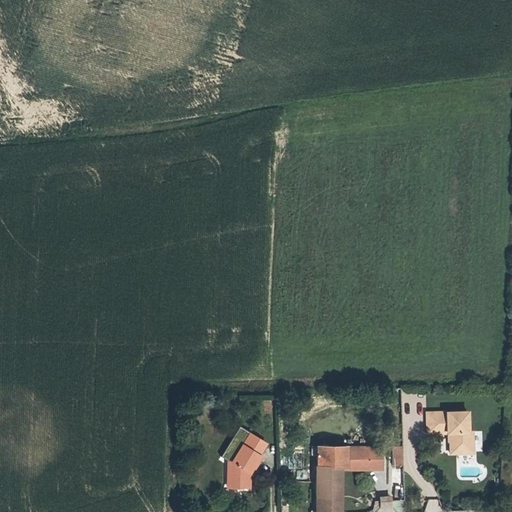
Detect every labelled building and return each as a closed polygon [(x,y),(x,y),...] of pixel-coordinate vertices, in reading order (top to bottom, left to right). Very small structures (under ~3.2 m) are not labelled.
[(468,416),(427,417),(427,437),(449,438),(450,458),(473,458),(473,436),(469,436),(468,416)] [(227,461),(226,478),(230,478),(230,489),(247,489),(248,478),(245,476),(247,472),(251,474),(259,458),(241,446),(231,460),(227,461)] [(315,448),(315,470),(342,470),(380,469),(380,447),(315,448)] [(315,470),(316,481),(342,481),(342,470),(315,470)] [(342,511),(342,481),(316,481),(315,511),(342,511)] [(403,511),(402,496),(377,498),(378,511),(403,511)] [(432,511),(437,511),(436,499),(426,499),(426,511),(432,511)]
